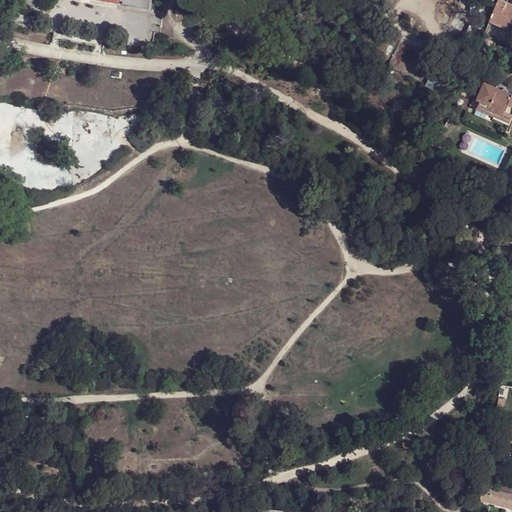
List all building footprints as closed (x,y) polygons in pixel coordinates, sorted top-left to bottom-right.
[(150,0),(120,0),(120,1),(124,2),(124,4),(149,10),(150,0)] [(346,19),(347,0),(310,0),(310,19),(346,19)] [(511,30),(511,4),(508,2),(508,0),(499,0),(490,21),(511,30)] [(451,115),(455,104),(386,70),(381,82),(451,115)] [(481,102),(489,84),(485,82),(477,100),(481,102)] [(511,93),(489,84),(481,102),(477,109),(488,114),(510,123),(511,119),(511,118),(511,93)] [(510,123),(488,114),(487,118),(508,127),(510,123)] [(511,505),(511,494),(499,491),(489,488),(494,467),(486,464),(482,499),(511,509),(511,505)] [(511,483),(502,480),(499,491),(511,494),(511,483)]
